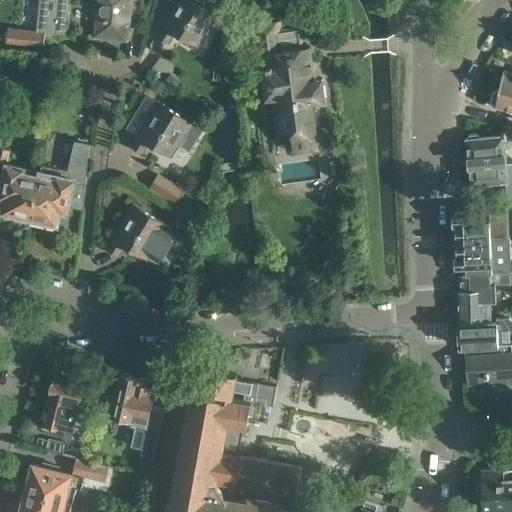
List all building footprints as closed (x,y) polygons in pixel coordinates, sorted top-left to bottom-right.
[(40,0),(37,32),(6,29),(5,42),(42,45),(44,33),(64,35),(67,0),(40,0)] [(97,0),(94,39),(128,42),(131,0),(97,0)] [(172,0),(176,3),(158,35),(170,42),(176,32),(199,45),(218,11),(204,3),(204,0),(172,0)] [(257,22),(259,33),(264,67),(261,67),(265,98),(286,95),(294,151),(318,147),(311,102),(326,100),(322,77),(315,78),(310,46),(276,51),(274,31),(281,30),(280,19),(257,22)] [(498,87),(494,105),(511,109),(511,71),(504,69),(500,87),(498,87)] [(173,156),(180,144),(190,150),(202,129),(192,123),(193,121),(159,101),(133,145),(145,152),(150,142),(173,156)] [(468,137),(465,137),(470,184),(508,180),(503,134),(480,136),(477,131),(469,132),(468,137)] [(43,163),(41,174),(31,217),(58,223),(61,210),(67,211),(69,205),(83,209),(90,143),(75,140),(69,169),(43,163)] [(0,160),(2,161),(7,162),(8,162),(11,148),(0,145),(0,160)] [(8,162),(7,162),(0,191),(0,195),(6,197),(2,210),(31,217),(41,174),(24,170),(25,166),(8,162)] [(183,189),(157,174),(150,187),(175,202),(183,189)] [(125,244),(148,258),(159,264),(178,232),(167,225),(169,223),(133,202),(106,247),(119,255),(125,244)] [(461,212),(453,212),(454,223),(456,223),(457,239),(510,237),(509,205),(460,207),(461,212)] [(456,255),(456,266),(467,265),(467,274),(501,273),(511,272),(510,237),(457,239),(457,255),(456,255)] [(457,290),(459,320),(485,319),(484,306),(491,306),(490,302),(496,301),(495,284),(502,283),(501,273),(467,274),(461,274),(462,290),(457,290)] [(494,322),(459,324),(460,345),(468,345),(498,343),(511,342),(511,319),(510,317),(494,318),(494,322)] [(498,343),(468,345),(470,383),(508,382),(508,384),(511,384),(511,348),(511,343),(498,343)] [(216,373),(190,368),(187,383),(201,386),(200,389),(232,396),(232,398),(252,402),(274,406),(278,385),(253,381),(253,382),(236,379),(237,373),(217,370),(216,373)] [(115,414),(133,419),(132,424),(137,425),(132,444),(144,447),(142,453),(151,455),(162,413),(150,410),(155,389),(145,387),(146,385),(138,383),(139,379),(121,375),(116,396),(105,394),(101,411),(115,414)] [(55,377),(43,423),(47,424),(46,427),(77,434),(88,385),(55,377)] [(168,511),(310,511),(311,511),(294,508),(302,465),(237,453),(243,424),(247,425),(252,402),(232,398),(232,396),(200,389),(191,388),(168,511)] [(65,441),(49,438),(46,450),(61,453),(65,441)] [(106,481),(110,465),(78,457),(75,473),(58,469),(59,465),(44,461),(44,465),(33,462),(26,490),(73,502),(77,486),(83,488),(85,476),(106,481)] [(157,461),(141,457),(138,471),(154,474),(157,461)] [(511,511),(511,467),(481,468),(482,505),(485,507),(491,507),(491,511),(511,511)] [(70,511),(73,502),(26,490),(19,511),(70,511)] [(381,511),(385,504),(367,497),(361,511),(381,511)]
